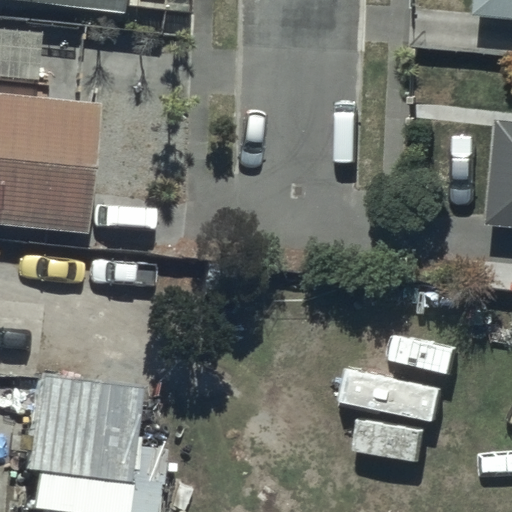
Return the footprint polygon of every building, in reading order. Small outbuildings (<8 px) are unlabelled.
[(0,0),(119,13),(120,0),(0,0)] [(511,0),(479,0),(478,12),(511,15),(511,0)] [(101,101),(0,92),(0,222),(90,230),(101,101)] [(511,114),(501,114),(491,217),(511,218),(511,114)] [(143,382),(40,370),(28,472),(132,483),(134,467),(171,471),(173,454),(139,450),(141,434),(172,438),(177,400),(141,396),(143,382)]
